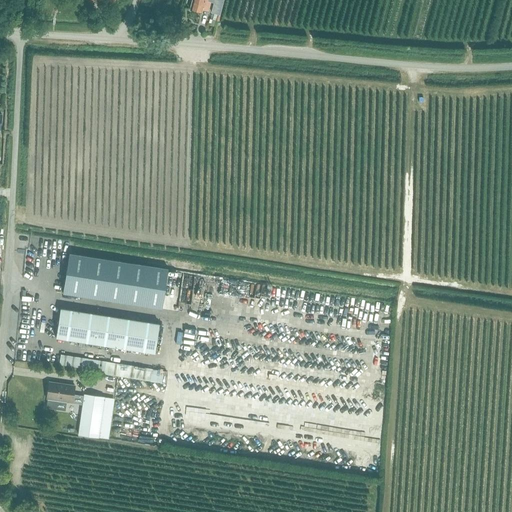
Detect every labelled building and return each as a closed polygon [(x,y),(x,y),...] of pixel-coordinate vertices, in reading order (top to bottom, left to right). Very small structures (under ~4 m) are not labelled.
[(192,0),(190,10),(202,12),(202,10),(209,12),(211,2),(211,0),(192,0)] [(211,0),(211,2),(214,3),(211,12),(212,13),(217,14),(220,15),(223,0),(211,0)] [(69,253),(63,293),(162,308),(168,268),(69,253)] [(50,274),(53,263),(44,260),(41,271),(50,274)] [(159,323),(64,308),(60,307),(56,337),(155,353),(159,323)] [(104,373),(104,374),(150,381),(152,369),(106,361),(104,373)] [(48,399),(47,407),(54,408),(56,400),(71,402),(74,384),(49,381),(47,398),(48,399)] [(84,393),(78,433),(98,436),(103,437),(109,397),(104,396),(84,393)]
